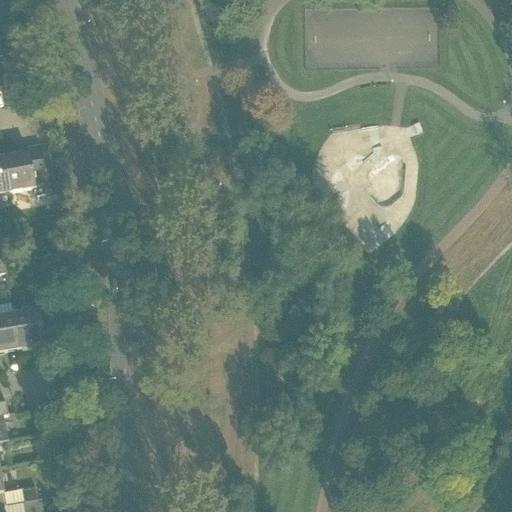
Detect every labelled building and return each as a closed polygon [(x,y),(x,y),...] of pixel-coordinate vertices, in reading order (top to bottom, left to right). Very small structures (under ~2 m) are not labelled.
[(27,156),(2,161),(9,196),(33,192),(35,200),(48,197),(39,148),(26,151),(27,156)] [(2,161),(0,161),(0,203),(1,209),(11,207),(9,196),(2,161)] [(16,237),(5,239),(8,254),(19,252),(16,237)] [(37,313),(12,317),(18,352),(43,348),(44,353),(58,351),(49,302),(35,305),(37,313)] [(12,317),(0,319),(0,355),(18,352),(12,317)] [(51,448),(53,460),(66,458),(63,446),(51,448)] [(0,508),(3,508),(23,505),(37,502),(35,490),(21,493),(3,496),(0,478),(0,508)] [(0,511),(39,511),(37,502),(23,505),(3,508),(0,508),(0,511)]
